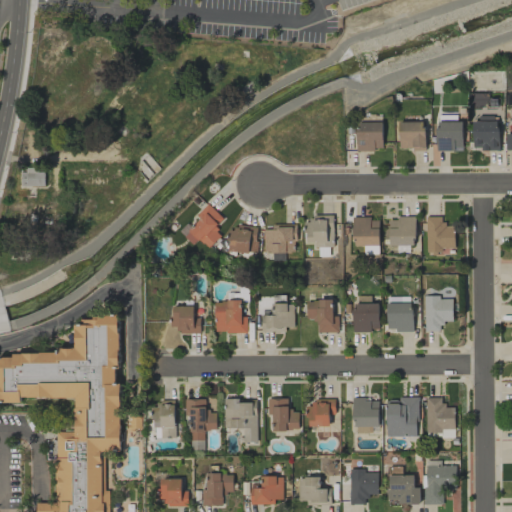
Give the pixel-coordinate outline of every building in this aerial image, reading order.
[(469,95),(469,107),(497,106),(497,94),(469,95)] [(472,117),(473,149),(498,149),(497,117),(472,117)] [(382,121),(356,122),(357,150),(383,149),(382,121)] [(399,121),(398,149),(424,149),(425,122),(399,121)] [(437,151),(462,150),(462,121),(436,121),(437,151)] [(43,186),(43,169),(20,168),(20,186),(43,186)] [(207,248),(221,235),(213,227),(222,219),(208,203),(195,215),(199,220),(183,235),(191,245),(198,238),(207,248)] [(332,214),(310,215),(311,221),(302,221),(303,243),(313,242),(313,246),(333,246),(332,214)] [(442,216),(425,216),(426,252),(454,252),(454,226),(443,226),(442,216)] [(353,217),(353,245),(378,245),(378,217),(353,217)] [(388,217),(389,245),(415,245),(414,217),(388,217)] [(254,254),(258,228),(231,224),(227,250),(254,254)] [(262,229),(262,252),(295,252),(295,224),(271,224),(271,229),(262,229)] [(452,320),(452,299),(439,299),(440,295),(424,295),(423,331),(442,331),(442,320),(452,320)] [(318,332),(338,332),(338,315),(333,315),(333,299),(306,300),(307,319),(318,319),(318,332)] [(241,300),(215,300),(215,332),(247,332),(247,316),(241,316),(241,300)] [(353,331),(379,330),(379,302),(353,303),(353,331)] [(412,302),(387,303),(387,330),(413,330),(412,302)] [(261,315),(262,332),(286,332),(286,327),(294,326),(294,303),(272,304),(273,314),(261,315)] [(200,331),(200,317),(194,317),(193,305),(172,306),(173,332),(200,331)] [(106,511),(105,450),(119,450),(117,314),(95,314),(95,321),(74,321),(74,352),(0,353),(0,399),(73,398),(74,431),(55,432),(56,502),(36,502),(35,511),(106,511)] [(454,428),(454,407),(442,407),(443,397),(425,397),(425,433),(440,433),(440,428),(454,428)] [(205,399),(184,398),(184,415),(190,415),(189,440),(203,440),(203,429),(215,429),(216,411),(205,411),(205,399)] [(256,399),(223,398),(223,427),(242,428),(242,442),(256,442),(256,399)] [(298,430),(298,410),(287,410),(287,398),(267,398),(267,415),(273,414),(273,430),(298,430)] [(329,413),(335,413),(334,398),(313,399),(313,405),(308,405),(308,426),(329,426),(329,413)] [(378,398),(352,399),(353,431),(378,430),(378,398)] [(386,436),(417,435),(417,398),(386,398),(386,436)] [(154,438),(175,437),(174,402),(153,402),(154,438)] [(442,504),(443,487),(455,488),(456,466),(425,465),(423,503),(442,504)] [(413,475),(401,475),(401,466),(387,466),(388,500),(394,499),(395,504),(419,503),(419,487),(413,487),(413,475)] [(377,472),(365,472),(365,468),(349,469),(349,504),(366,504),(366,494),(377,494),(377,472)] [(201,505),(222,505),(222,492),(232,492),(232,473),(207,473),(207,489),(201,489),(201,505)] [(282,499),(282,476),(262,476),(262,487),(249,487),(250,504),(274,504),(274,499),(282,499)] [(297,500),(305,500),(305,503),(330,503),(330,488),(319,488),(319,477),(297,477),(297,500)] [(181,478),(160,478),(161,505),(188,504),(188,490),(182,490),(181,478)]
